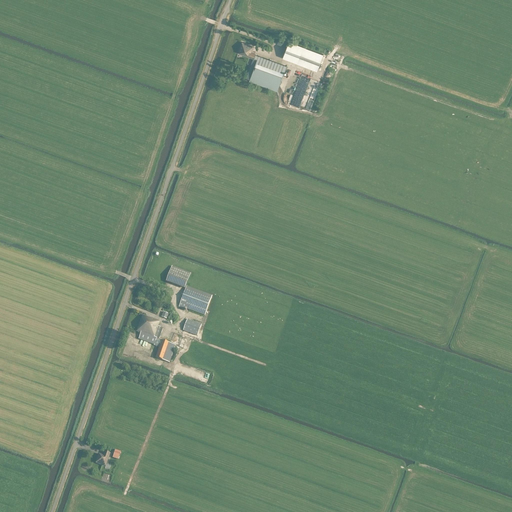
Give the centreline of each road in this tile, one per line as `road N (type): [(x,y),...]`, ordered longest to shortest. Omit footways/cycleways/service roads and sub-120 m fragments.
road 1 (unclassified): [(52,511),(230,0)]
road 2 (track): [(511,255),(232,157),(186,172),(172,166)]
road 3 (track): [(124,494),(168,384),(176,387)]
